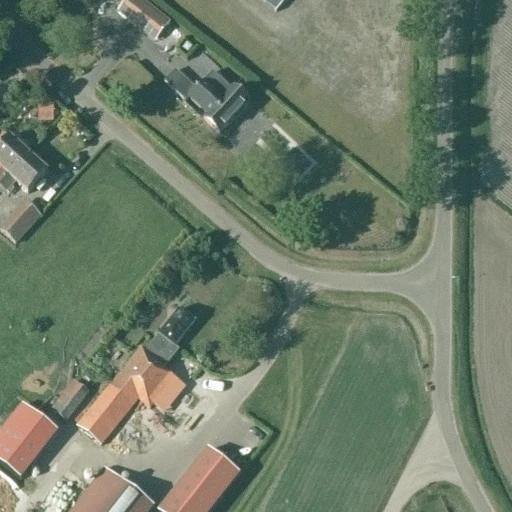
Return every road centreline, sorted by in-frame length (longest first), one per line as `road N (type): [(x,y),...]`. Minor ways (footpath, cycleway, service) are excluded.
road 1 (unclassified): [(441,284),(322,279),(273,261),(0,28)]
road 2 (unclassified): [(441,284),(447,0)]
road 3 (unclassified): [(482,511),(444,418),(441,284)]
